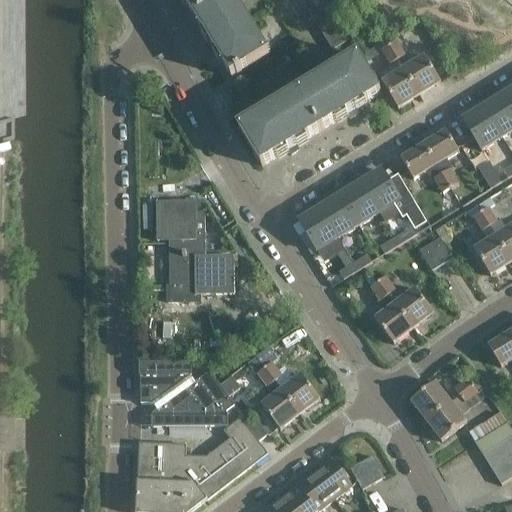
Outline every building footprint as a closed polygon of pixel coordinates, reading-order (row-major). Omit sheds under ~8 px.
[(181,0),(194,20),(227,0),(181,0)] [(233,0),(227,0),(194,20),(231,80),(269,57),(233,0)] [(299,0),(305,8),(318,0),(299,0)] [(310,17),(332,4),(329,0),(318,0),(305,8),(310,17)] [(316,26),(337,13),(332,4),(310,17),(316,26)] [(321,35),(343,22),(337,13),(316,26),(321,35)] [(326,44),(348,31),(343,22),(321,35),(326,44)] [(348,31),(326,44),(332,53),(353,40),(348,31)] [(398,64),(405,59),(397,45),(389,50),(398,64)] [(390,68),(398,64),(389,50),(381,55),(390,68)] [(298,94),(321,131),(380,95),(358,58),(298,94)] [(403,72),(419,98),(441,85),(424,59),(403,72)] [(398,111),(419,98),(403,72),(382,85),(384,89),(398,111)] [(261,167),(321,131),(298,94),(239,130),(261,167)] [(503,140),(511,134),(511,108),(505,97),(484,109),(503,140)] [(481,153),(503,140),(484,109),(463,122),(481,153)] [(422,147),(435,168),(458,154),(445,133),(422,147)] [(413,182),(435,168),(422,147),(400,161),(413,182)] [(491,191),(501,185),(489,164),(478,171),(491,191)] [(400,202),(389,185),(382,172),(360,185),(378,215),(400,202)] [(449,190),(457,186),(448,172),(441,177),(449,190)] [(449,190),(441,177),(433,181),(441,195),(449,190)] [(357,228),(378,215),(360,185),(339,197),(357,228)] [(337,240),(357,228),(339,197),(319,210),(337,240)] [(206,257),(205,203),(156,203),(157,243),(168,243),(169,289),(195,289),(195,297),(234,297),(234,257),(206,257)] [(488,228),(496,223),(488,209),(480,214),(488,228)] [(315,253),(337,240),(319,210),(297,223),(315,253)] [(481,233),(488,228),(480,214),(472,219),(481,233)] [(511,264),(511,263),(511,225),(502,232),(494,237),(511,264)] [(398,248),(413,240),(408,232),(394,241),(398,248)] [(490,277),(511,264),(494,237),(473,250),(490,277)] [(430,247),(443,267),(453,261),(440,240),(430,247)] [(384,257),(398,248),(394,241),(380,249),(384,257)] [(432,273),(443,267),(430,247),(420,253),(432,273)] [(351,265),(357,274),(371,265),(366,256),(351,265)] [(343,282),(357,274),(351,265),(337,273),(343,282)] [(389,298),(396,292),(386,280),(379,285),(389,298)] [(389,298),(379,285),(372,291),(382,303),(389,298)] [(395,306),(414,331),(434,316),(415,291),(395,306)] [(394,346),(414,331),(395,306),(375,321),(394,346)] [(501,369),(511,362),(511,337),(510,334),(487,347),(501,369)] [(194,384),(190,377),(190,365),(140,365),(140,405),(152,405),(155,403),(159,409),(152,414),(152,428),(227,428),(227,413),(234,408),(209,373),(194,384)] [(275,384),(282,379),(272,366),(265,371),(275,384)] [(275,384),(265,371),(258,377),(268,389),(275,384)] [(281,392),(300,418),(320,403),(301,377),(281,392)] [(460,399),(473,389),(467,381),(454,392),(460,399)] [(425,425),(451,405),(446,398),(436,385),(409,405),(425,425)] [(460,399),(465,406),(478,396),(473,389),(460,399)] [(281,432),(300,418),(281,392),(261,407),(281,432)] [(451,405),(425,425),(440,444),(466,424),(451,405)] [(249,413),(238,421),(256,444),(267,436),(249,413)] [(474,446),(506,427),(499,416),(468,435),(474,446)] [(139,445),(136,511),(193,511),(204,504),(206,504),(266,457),(256,444),(238,421),(222,434),(227,441),(204,459),(185,458),(185,447),(139,445)] [(511,440),(511,439),(511,435),(506,426),(506,427),(474,446),(482,458),(511,440)] [(491,473),(511,459),(511,441),(511,440),(482,458),(491,473)] [(361,464),(373,486),(384,480),(373,458),(361,464)] [(500,487),(511,479),(511,459),(491,473),(500,487)] [(313,474),(334,501),(352,487),(332,461),(313,474)] [(362,492),(373,486),(361,464),(350,470),(362,492)] [(314,511),(319,511),(334,501),(313,474),(296,488),(314,511)] [(287,511),(314,511),(296,488),(279,501),(287,511)] [(287,511),(279,501),(264,511),(287,511)]
